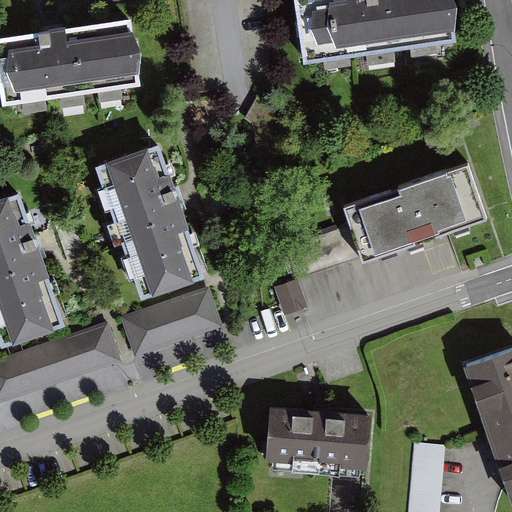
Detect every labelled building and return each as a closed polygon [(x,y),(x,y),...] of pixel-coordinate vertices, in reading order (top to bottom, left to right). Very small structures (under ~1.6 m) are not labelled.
[(294,0),(305,66),(457,43),(460,9),(456,0),(294,0)] [(0,39),(0,80),(4,106),(142,88),(145,53),(133,20),(0,39)] [(160,146),(96,169),(142,301),(206,281),(160,146)] [(361,258),(364,266),(489,223),(469,166),(345,209),(351,227),(361,258)] [(20,194),(0,201),(0,342),(3,350),(67,328),(20,194)] [(361,258),(351,227),(299,244),(293,225),(279,230),(296,280),(361,258)] [(309,308),(299,280),(275,288),(285,316),(309,308)] [(210,288),(121,318),(135,357),(223,327),(210,288)] [(108,323),(0,360),(0,404),(122,362),(108,323)] [(511,352),(464,369),(511,503),(511,352)] [(373,416),(271,408),(267,463),(241,461),(236,511),(329,511),(333,468),(369,471),(373,416)] [(439,511),(445,445),(414,443),(408,511),(439,511)]
